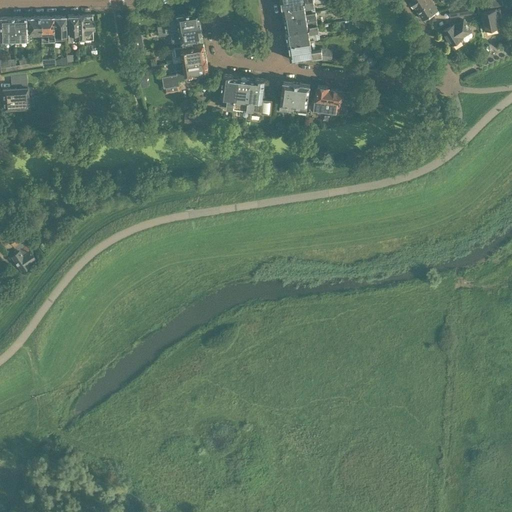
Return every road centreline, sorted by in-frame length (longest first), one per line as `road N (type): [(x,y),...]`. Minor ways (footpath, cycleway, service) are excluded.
road 1 (unclassified): [(0,362),(81,263),(122,234),(171,217),(393,181),(443,158)]
road 2 (track): [(28,327),(39,424),(13,511)]
road 3 (residential): [(450,89),(278,68)]
road 4 (residential): [(0,3),(132,0)]
